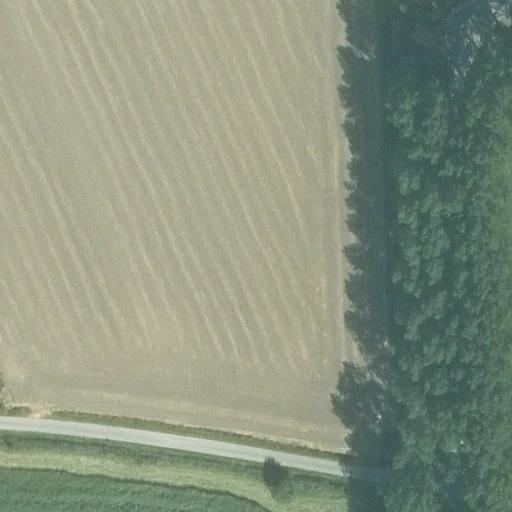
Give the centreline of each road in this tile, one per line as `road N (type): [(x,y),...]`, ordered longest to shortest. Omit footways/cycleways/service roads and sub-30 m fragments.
road 1 (unclassified): [(510,0),(466,51),(453,102),(467,483)]
road 2 (unclassified): [(467,483),(0,422)]
